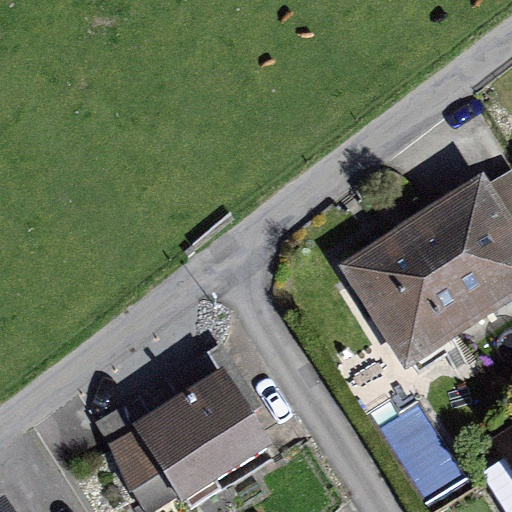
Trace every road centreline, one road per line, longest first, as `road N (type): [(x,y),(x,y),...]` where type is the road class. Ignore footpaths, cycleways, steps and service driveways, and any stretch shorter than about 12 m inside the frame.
road 1 (residential): [(240,232),(511,31)]
road 2 (residential): [(240,232),(407,511)]
road 3 (residential): [(0,423),(240,232)]
